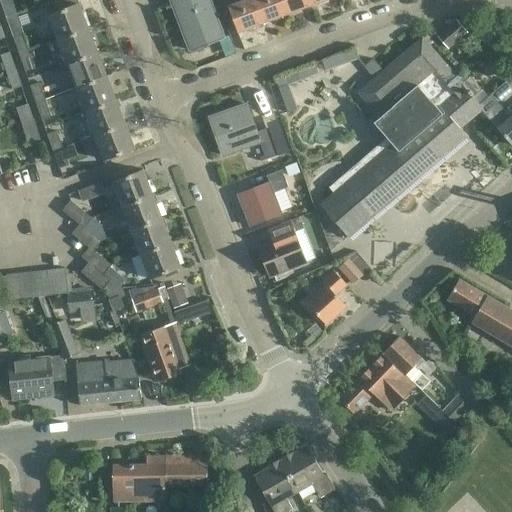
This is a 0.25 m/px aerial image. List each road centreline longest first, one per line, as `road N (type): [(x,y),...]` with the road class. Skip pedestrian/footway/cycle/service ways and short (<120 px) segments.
road 1 (residential): [(290,391),(157,99)]
road 2 (residential): [(157,99),(397,10),(448,0)]
road 3 (residential): [(290,391),(511,191)]
road 4 (residential): [(24,438),(220,415)]
road 5 (residential): [(376,511),(290,391)]
